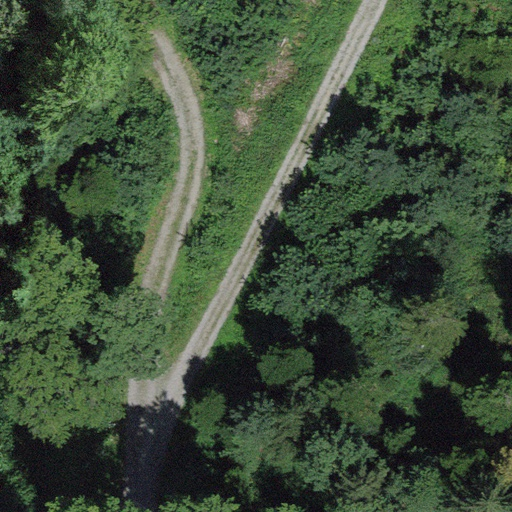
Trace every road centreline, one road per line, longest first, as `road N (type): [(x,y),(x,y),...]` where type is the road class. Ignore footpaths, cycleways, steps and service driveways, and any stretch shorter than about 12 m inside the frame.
road 1 (track): [(369,0),(152,419),(138,511)]
road 2 (track): [(152,419),(170,254),(173,104),(159,53),(125,0)]
